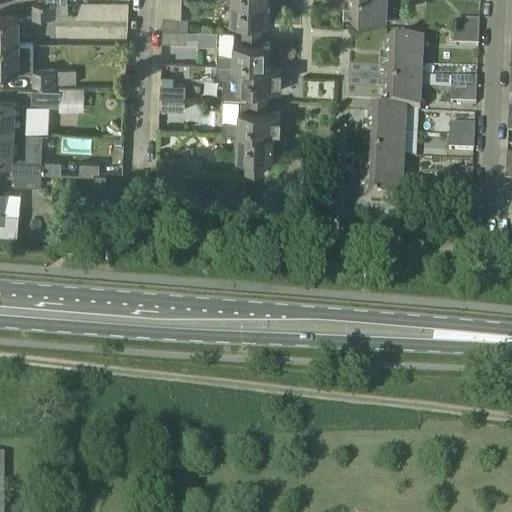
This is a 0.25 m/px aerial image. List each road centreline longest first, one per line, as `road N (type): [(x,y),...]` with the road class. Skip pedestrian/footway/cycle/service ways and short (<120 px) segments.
road 1 (track): [(511,423),(167,373),(0,360)]
road 2 (primary): [(511,341),(0,304)]
road 3 (residential): [(485,249),(495,0)]
road 4 (residential): [(144,0),(135,171)]
